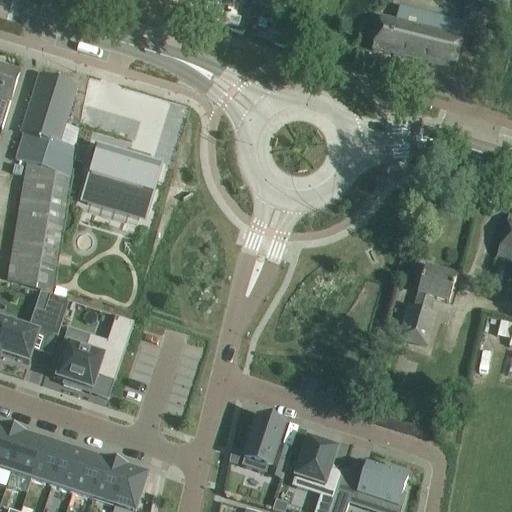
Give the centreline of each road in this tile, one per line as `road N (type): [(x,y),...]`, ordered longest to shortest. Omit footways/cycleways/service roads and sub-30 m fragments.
road 1 (residential): [(429,511),(436,476),(423,452),(223,382)]
road 2 (residential): [(203,464),(0,401)]
road 3 (tertiary): [(179,63),(0,5)]
road 4 (residential): [(268,185),(239,285),(241,317)]
road 5 (residential): [(241,317),(275,264),(295,197)]
